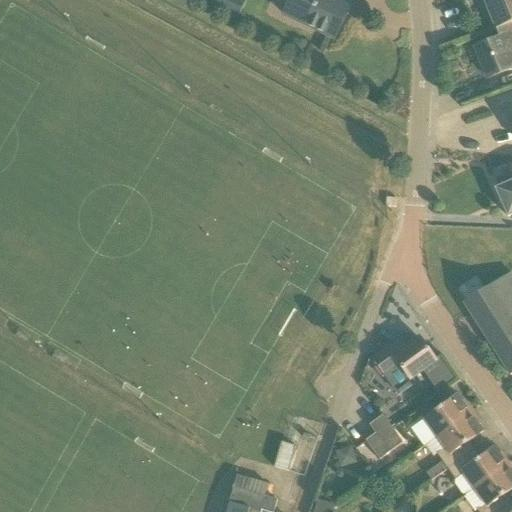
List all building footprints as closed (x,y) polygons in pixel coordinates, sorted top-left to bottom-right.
[(213,0),(211,5),(219,9),(223,0),(213,0)] [(351,6),(337,0),(291,0),(284,16),(335,40),(351,6)] [(511,0),(484,0),(496,29),(511,23),(511,0)] [(511,23),(496,29),(500,39),(476,48),(488,80),(511,70),(511,23)] [(511,166),(502,171),(505,177),(496,181),(500,189),(497,191),(509,218),(511,216),(511,166)] [(511,275),(511,274),(497,283),(464,304),(511,377),(511,375),(511,275)] [(420,339),(407,349),(402,341),(374,360),(385,376),(400,366),(410,381),(436,362),(420,339)] [(437,438),(473,413),(464,401),(462,402),(457,396),(424,420),(437,438)] [(473,413),(437,438),(445,450),(438,455),(448,470),(475,451),(469,443),(484,433),(479,427),(482,425),(473,413)] [(384,446),(397,436),(383,416),(370,426),(376,434),(384,446)] [(404,444),(397,436),(384,446),(376,434),(366,442),(380,461),(404,444)] [(282,443),(274,468),(289,472),(296,447),(282,443)] [(342,467),(357,461),(351,446),(336,452),(342,467)] [(475,491),(510,465),(501,453),(499,455),(495,449),(480,459),(475,451),(448,470),(456,481),(464,475),(475,491)] [(511,467),(510,465),(475,491),(486,506),(478,511),(500,511),(511,503),(506,496),(511,491),(511,467)] [(261,511),(262,511),(264,511),(274,511),(277,500),(234,488),(226,511),(261,511)] [(511,511),(511,503),(500,511),(511,511)]
